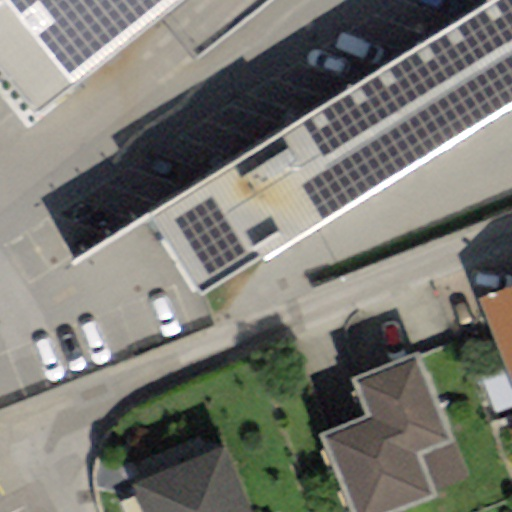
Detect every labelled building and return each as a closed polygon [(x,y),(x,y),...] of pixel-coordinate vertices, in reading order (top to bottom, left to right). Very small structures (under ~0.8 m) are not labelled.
[(0,0),(0,57),(35,101),(161,0),(0,0)] [(511,0),(492,0),(150,212),(201,295),(511,105),(511,0)] [(511,285),(477,299),(511,386),(511,285)] [(417,354),(352,380),(367,417),(319,436),(349,511),(399,511),(437,497),(420,456),(453,443),(417,354)] [(251,511),(224,446),(131,484),(142,511),(251,511)]
